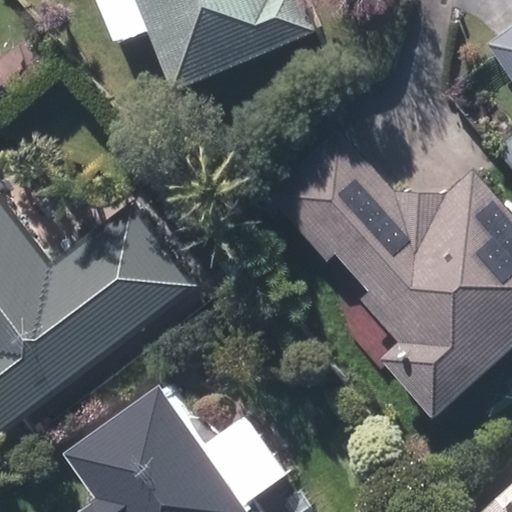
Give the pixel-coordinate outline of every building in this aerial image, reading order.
[(140,0),(178,91),(323,29),(310,0),(140,0)] [(511,32),(496,44),(511,65),(511,32)] [(345,130),(275,194),(331,257),(342,247),(378,288),(369,296),(407,339),(389,356),(444,415),(511,352),(511,208),(478,171),(452,193),(401,190),(345,130)] [(511,137),(502,148),(511,158),(511,137)] [(0,419),(12,435),(205,285),(140,201),(60,262),(0,184),(0,419)] [(265,511),(171,380),(75,448),(107,491),(102,495),(114,511),(265,511)] [(511,511),(511,483),(481,511),(511,511)]
